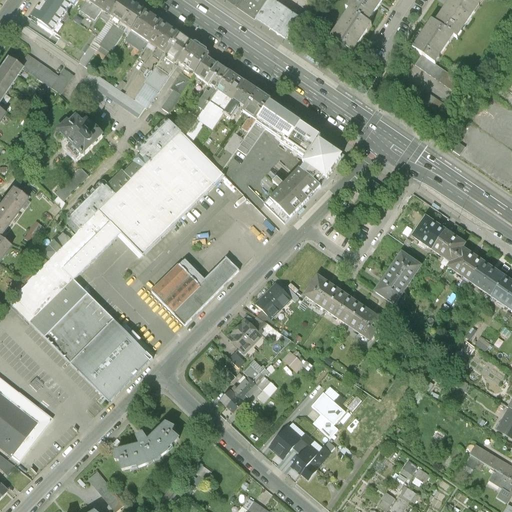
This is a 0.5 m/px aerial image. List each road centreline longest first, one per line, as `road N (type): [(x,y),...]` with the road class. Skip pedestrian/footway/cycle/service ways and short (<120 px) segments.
road 1 (residential): [(156,373),(386,136)]
road 2 (primary): [(188,0),(386,136)]
road 3 (residential): [(156,373),(308,511)]
road 4 (residential): [(20,511),(156,373)]
road 5 (primary): [(386,136),(511,222)]
